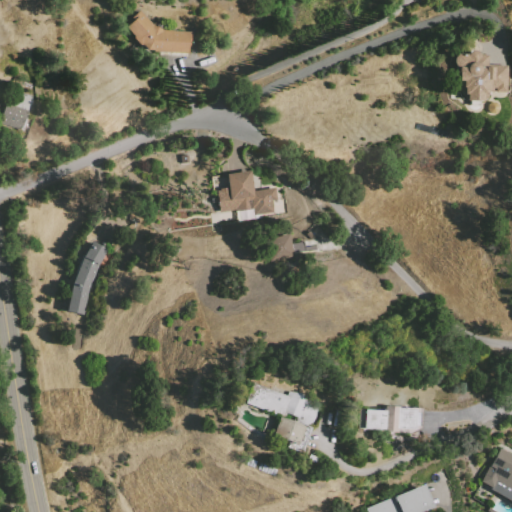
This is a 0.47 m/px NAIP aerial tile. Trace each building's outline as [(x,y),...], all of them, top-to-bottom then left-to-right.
[(163,30),(191,32),(187,54),(146,51),(137,45),(120,25),(138,10),(152,25),(153,23),(161,25),(163,30)] [(506,65),(505,91),(491,91),(491,96),(487,95),(481,100),(466,100),(462,97),(461,94),(461,91),(462,88),(462,81),(458,81),(458,67),(455,66),(453,63),(453,59),(454,57),(456,53),(467,54),(469,51),(471,50),(475,50),(478,52),(480,55),(487,55),(487,65),(506,65)] [(10,85),(30,93),(33,84),(13,76),(10,85)] [(15,101),(8,98),(0,122),(21,129),(32,96),(18,92),(15,101)] [(225,175),(249,171),(252,191),(275,188),(277,201),(271,201),(273,212),(254,215),(255,220),(240,222),(238,210),(219,212),(216,189),(227,187),(225,175)] [(293,255),(286,233),(262,240),(269,262),(293,255)] [(84,314),(88,290),(98,266),(106,250),(91,241),(82,257),(71,285),(67,312),(84,314)] [(253,383),(287,395),(288,392),(306,394),(310,402),(309,405),(317,407),(315,418),(310,427),(296,421),(297,417),(287,413),(285,417),(245,403),(248,391),(253,383)] [(364,429),(365,409),(384,410),(384,406),(399,406),(399,408),(421,409),(420,434),(383,432),(383,430),(364,429)] [(279,417),(304,426),(297,444),(273,435),(279,417)] [(288,441),(296,444),(293,450),(286,447),(288,441)] [(511,500),(479,482),(502,445),(511,451),(511,500)] [(422,485),(431,507),(418,511),(398,511),(393,497),(422,485)] [(393,497),(398,511),(365,511),(364,509),(393,497)]
